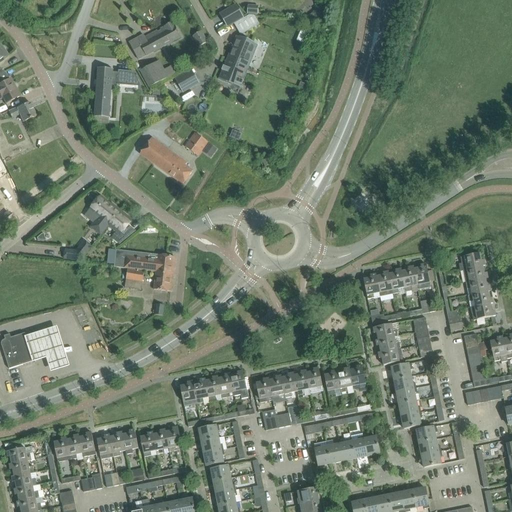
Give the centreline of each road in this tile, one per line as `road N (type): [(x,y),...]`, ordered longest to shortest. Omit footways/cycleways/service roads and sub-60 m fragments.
road 1 (secondary): [(301,227),(361,104),(389,0)]
road 2 (secondary): [(378,0),(343,117),(313,178),(283,214)]
road 3 (secondary): [(15,410),(142,359),(201,320)]
road 4 (residential): [(101,167),(0,249)]
